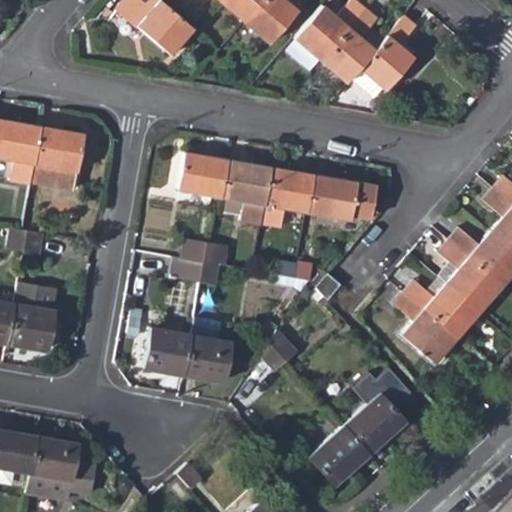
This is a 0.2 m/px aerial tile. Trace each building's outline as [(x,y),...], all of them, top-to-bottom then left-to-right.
[(168,55),(190,29),(189,28),(156,0),(121,0),(113,9),(168,55)] [(214,0),(240,21),(257,0),(214,0)] [(257,0),(240,21),(266,44),(294,10),(282,0),(257,0)] [(347,0),(333,15),(320,3),(279,50),(307,73),(317,62),(363,7),(353,0),(347,0)] [(357,37),(367,26),(374,18),(363,7),(317,62),(342,84),(346,80),(372,49),(357,37)] [(106,10),(101,15),(106,20),(111,14),(106,10)] [(413,25),(401,14),(380,39),(372,49),(346,80),(369,99),(379,87),(382,89),(410,57),(397,45),(413,25)] [(357,37),(372,49),(380,39),(367,26),(357,37)] [(6,180),(27,184),(38,127),(0,119),(0,159),(9,161),(6,180)] [(80,134),(38,127),(27,184),(71,191),(80,134)] [(174,190),(217,198),(224,159),(181,151),(174,190)] [(238,220),(257,223),(268,167),(224,159),(217,198),(240,202),(238,220)] [(281,209),(303,213),(310,174),(268,167),(257,223),(257,224),(277,228),(281,209)] [(372,185),(310,174),(303,213),(347,220),(348,215),(366,218),(372,185)] [(511,183),(501,175),(490,186),(511,204),(511,183)] [(499,215),(487,230),(511,251),(511,204),(490,186),(479,200),(499,215)] [(3,248),(20,251),(24,231),(19,230),(0,226),(0,235),(5,237),(3,248)] [(457,227),(447,238),(499,283),(511,267),(511,251),(487,230),(476,242),(457,227)] [(36,255),(40,234),(24,231),(20,251),(36,255)] [(476,310),(499,283),(447,238),(435,252),(447,262),(436,275),(443,282),(476,310)] [(182,240),(178,259),(201,263),(205,264),(209,245),(182,240)] [(225,247),(209,245),(205,264),(216,266),(222,267),(225,247)] [(168,276),(197,281),(201,263),(178,259),(172,257),(168,276)] [(310,263),(294,260),(291,279),(307,282),(310,263)] [(213,285),(215,276),(216,266),(205,264),(201,263),(197,281),(196,286),(202,287),(203,284),(213,285)] [(215,276),(229,277),(231,269),(222,267),(216,266),(215,276)] [(324,301),(338,284),(325,273),(312,288),(324,301)] [(412,279),(402,291),(454,336),(476,310),(443,282),(431,296),(412,279)] [(10,304),(3,344),(42,351),(50,310),(48,310),(52,292),(14,286),(10,304)] [(431,363),(454,336),(402,291),(390,304),(409,321),(398,334),(431,363)] [(0,343),(3,344),(10,304),(0,301),(0,343)] [(218,322),(191,317),(188,333),(180,376),(220,383),(228,340),(215,338),(218,322)] [(256,332),(267,340),(274,329),(276,326),(265,319),(256,332)] [(138,369),(180,376),(188,333),(146,325),(138,369)] [(294,350),(274,329),(267,340),(267,341),(283,360),(294,350)] [(272,372),(284,361),(283,360),(267,341),(257,356),(272,372)] [(377,392),(341,424),(367,452),(402,420),(377,392)] [(331,484),(367,452),(341,424),(305,456),(331,484)] [(0,469),(28,474),(35,435),(0,429),(0,469)] [(76,443),(35,435),(28,474),(25,494),(66,501),(68,491),(88,494),(94,465),(79,463),(73,462),(74,456),(76,443)] [(199,479),(185,463),(172,473),(187,490),(199,479)] [(511,511),(511,490),(489,511),(511,511)] [(267,511),(258,501),(245,511),(267,511)]
